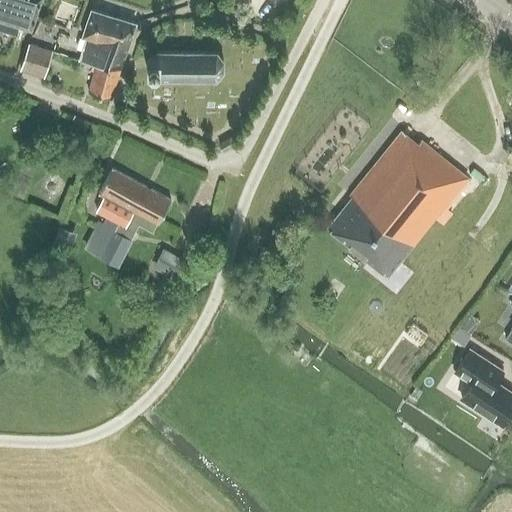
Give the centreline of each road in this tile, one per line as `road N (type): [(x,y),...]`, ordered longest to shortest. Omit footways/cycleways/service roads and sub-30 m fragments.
road 1 (track): [(0,441),(71,445),(122,422),(154,392),(213,305),(242,199),(341,0)]
road 2 (unclassified): [(322,0),(244,155),(231,163),(0,84)]
